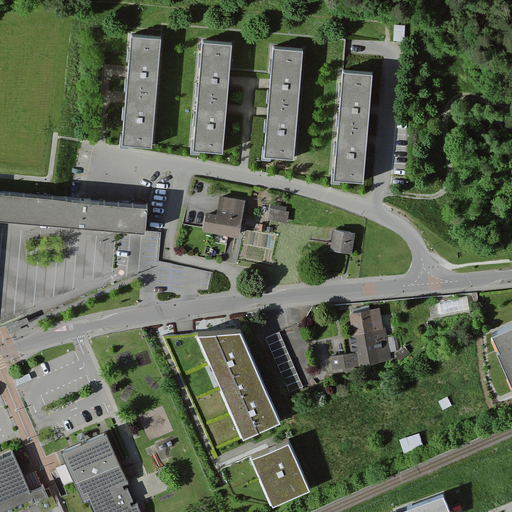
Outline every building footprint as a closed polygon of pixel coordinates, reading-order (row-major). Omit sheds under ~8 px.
[(405,25),(394,24),(393,39),(405,40),(405,25)] [(160,40),(130,37),(121,146),(151,149),(160,40)] [(230,44),(200,42),(192,151),(222,153),(230,44)] [(301,51),(272,49),(263,158),(293,160),(301,51)] [(371,74),(341,72),(332,181),(362,183),(371,74)] [(0,221),(143,232),(145,205),(0,194),(0,221)] [(243,201),(218,197),(215,214),(205,212),(202,233),(238,238),(243,201)] [(288,210),(271,206),(268,221),(285,224),(288,210)] [(269,264),(276,236),(248,229),(240,257),(269,264)] [(354,234),(333,230),(329,250),(350,254),(354,234)] [(379,309),(349,314),(352,334),(348,335),(351,354),(331,357),(334,371),(392,361),(386,328),(382,329),(379,309)] [(27,314),(6,323),(9,329),(30,320),(27,314)] [(511,323),(487,335),(494,351),(492,352),(511,395),(511,394),(511,323)] [(281,330),(267,335),(289,390),(303,385),(281,330)] [(238,332),(194,334),(240,438),(278,421),(238,332)] [(126,481),(107,433),(62,450),(75,482),(82,500),(89,498),(94,511),(141,511),(138,503),(131,506),(128,499),(131,498),(127,489),(124,490),(121,482),(126,481)] [(424,450),(419,434),(399,441),(403,456),(424,450)] [(308,490),(287,441),(249,457),(271,506),(308,490)] [(28,493),(12,455),(0,459),(0,511),(2,511),(31,500),(33,504),(48,498),(43,486),(28,493)] [(28,480),(33,478),(36,483),(41,481),(35,469),(25,473),(28,480)] [(397,508),(387,511),(450,511),(442,491),(397,508)]
